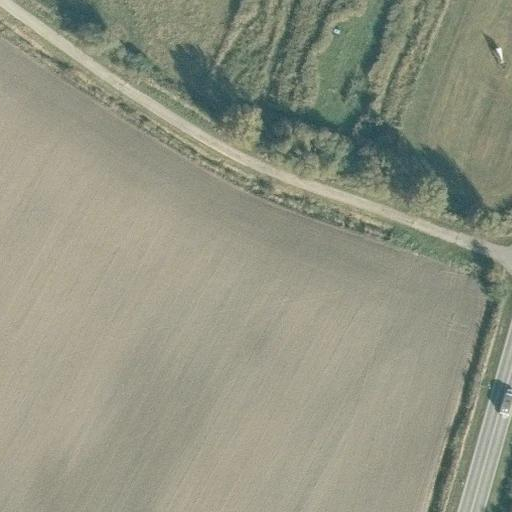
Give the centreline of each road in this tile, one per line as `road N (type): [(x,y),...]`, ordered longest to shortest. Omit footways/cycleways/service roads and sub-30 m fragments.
road 1 (track): [(511,258),(260,175),(124,96),(0,5)]
road 2 (tertiary): [(511,373),(469,511)]
